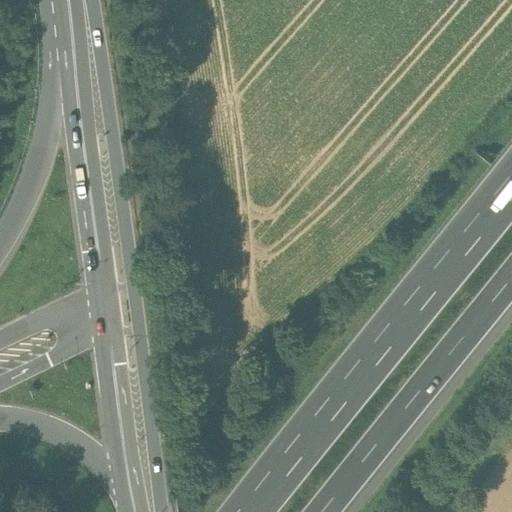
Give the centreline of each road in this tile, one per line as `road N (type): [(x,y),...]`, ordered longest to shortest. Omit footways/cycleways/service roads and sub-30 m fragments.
road 1 (primary): [(156,511),(157,473),(89,0)]
road 2 (motorway): [(511,196),(263,511)]
road 3 (motorway): [(325,511),(511,276)]
road 4 (primary): [(107,313),(75,72)]
road 5 (motorway): [(75,72),(0,231)]
road 6 (primary): [(130,481),(107,313)]
road 7 (motorway): [(0,414),(69,436),(130,481)]
road 8 (motorway): [(0,381),(55,355),(107,313)]
road 9 (track): [(441,511),(511,415)]
